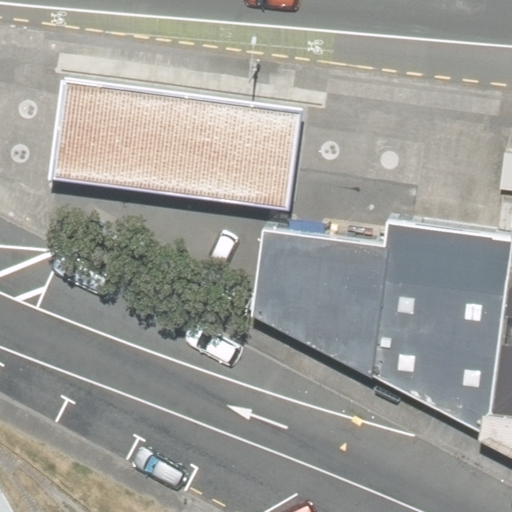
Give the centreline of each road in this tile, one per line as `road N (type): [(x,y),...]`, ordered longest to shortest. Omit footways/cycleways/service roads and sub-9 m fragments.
road 1 (unclassified): [(501,511),(0,318)]
road 2 (primary): [(511,19),(353,0)]
